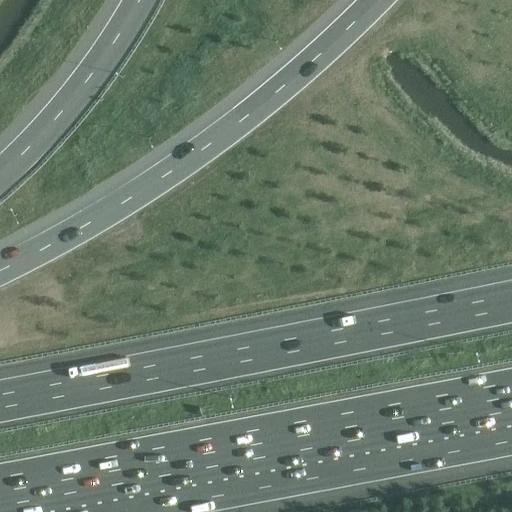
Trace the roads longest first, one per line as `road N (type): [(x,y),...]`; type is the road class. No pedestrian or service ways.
road 1 (motorway): [(511,299),(0,400)]
road 2 (motorway): [(0,492),(511,396)]
road 3 (motorway): [(377,0),(215,140),(92,225),(0,272)]
road 4 (motorway): [(139,0),(63,111),(0,177)]
